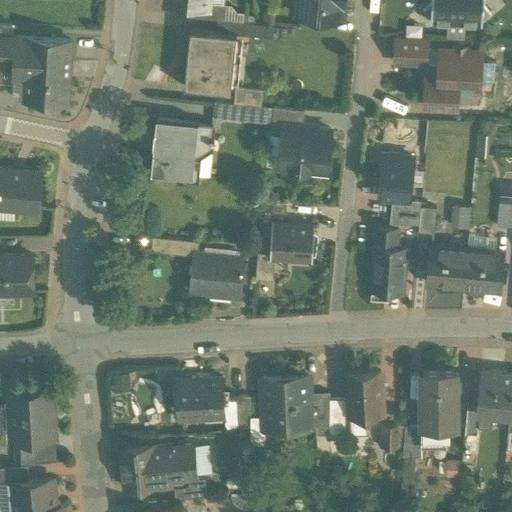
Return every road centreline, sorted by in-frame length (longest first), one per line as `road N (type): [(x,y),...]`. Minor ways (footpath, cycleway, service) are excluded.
road 1 (residential): [(511,331),(459,326),(84,345)]
road 2 (residential): [(95,147),(82,208),(84,345)]
road 3 (residential): [(100,511),(84,345)]
road 4 (residential): [(124,0),(119,59),(95,147)]
